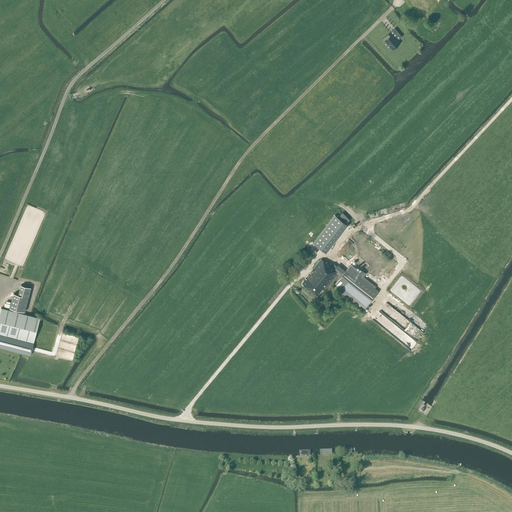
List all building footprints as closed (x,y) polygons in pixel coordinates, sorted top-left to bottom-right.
[(392,49),(399,43),(400,43),(392,34),(385,40),(392,49)] [(342,213),(340,215),(347,222),(348,221),(349,220),(342,213)] [(336,214),(314,242),(324,250),(346,222),(336,214)] [(325,262),(321,259),(310,273),(311,273),(307,279),(306,278),(302,284),(317,295),(322,289),(324,291),(337,274),(341,277),(334,286),(342,293),(344,291),(365,307),(379,291),(348,267),(343,275),(335,269),(337,266),(333,263),(332,265),(327,261),(325,262)] [(13,293),(10,308),(24,312),(31,287),(21,285),(18,294),(13,293)] [(0,333),(34,343),(40,318),(1,308),(0,312),(0,333)] [(33,343),(0,334),(0,347),(30,355),(33,343)]
